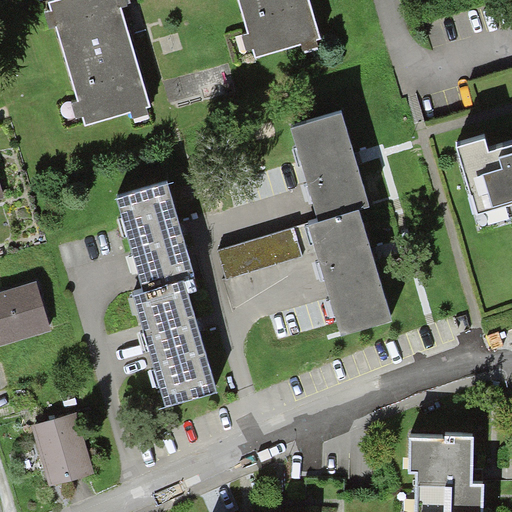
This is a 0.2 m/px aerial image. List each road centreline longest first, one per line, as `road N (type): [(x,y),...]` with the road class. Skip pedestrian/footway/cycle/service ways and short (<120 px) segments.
road 1 (residential): [(96,511),(382,387),(511,341)]
road 2 (residential): [(386,0),(409,73),(504,45)]
